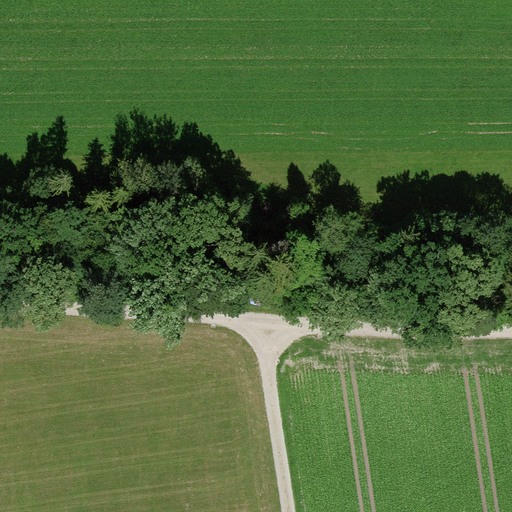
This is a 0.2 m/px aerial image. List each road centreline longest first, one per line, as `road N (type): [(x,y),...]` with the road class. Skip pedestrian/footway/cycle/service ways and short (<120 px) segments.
road 1 (track): [(0,309),(511,330)]
road 2 (track): [(290,511),(262,323)]
